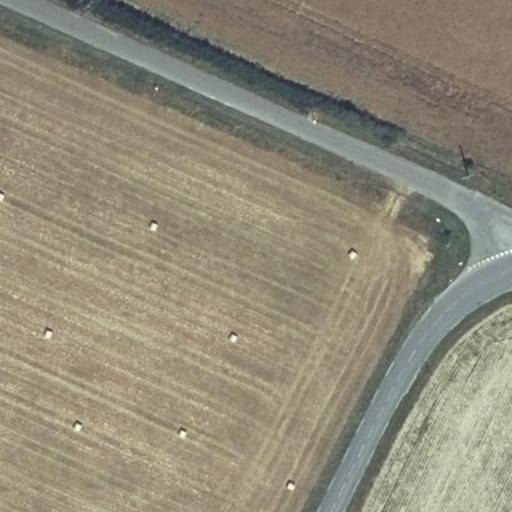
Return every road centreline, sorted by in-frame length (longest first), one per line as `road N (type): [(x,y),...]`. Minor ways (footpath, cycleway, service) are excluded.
road 1 (unclassified): [(511,238),(484,213),(337,136),(31,0)]
road 2 (secondary): [(511,270),(460,296),(423,333),(335,511)]
